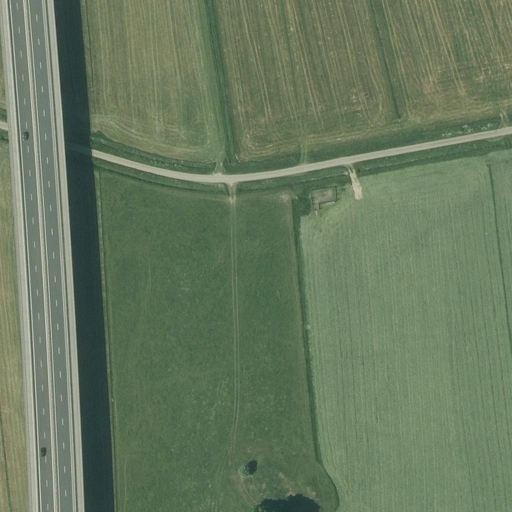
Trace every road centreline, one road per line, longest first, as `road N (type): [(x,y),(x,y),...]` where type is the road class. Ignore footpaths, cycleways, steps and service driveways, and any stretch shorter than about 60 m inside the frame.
road 1 (unclassified): [(0,122),(120,160),(231,175),(511,128)]
road 2 (trunk): [(16,0),(47,511)]
road 3 (unclassified): [(79,511),(48,0)]
road 4 (trunk): [(65,511),(34,0)]
road 5 (unclassified): [(2,0),(33,511)]
